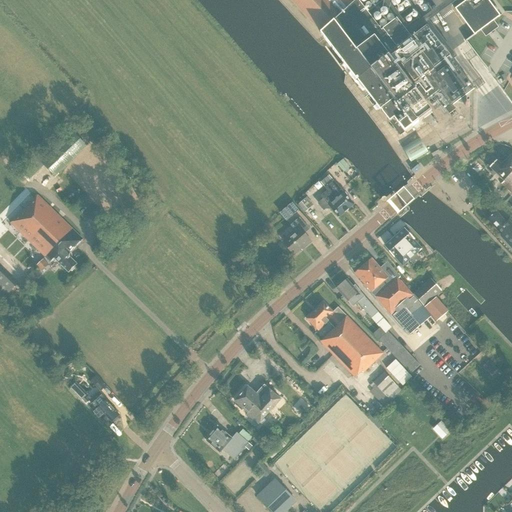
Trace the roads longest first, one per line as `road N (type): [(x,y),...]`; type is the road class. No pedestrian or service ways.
road 1 (tertiary): [(157,448),(247,335),(385,213)]
road 2 (unknown): [(333,257),(425,359),(467,343)]
